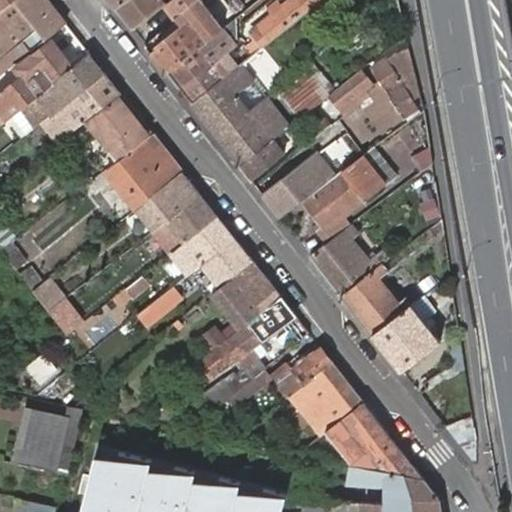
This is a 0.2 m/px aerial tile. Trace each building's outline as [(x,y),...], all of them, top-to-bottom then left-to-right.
[(0,0),(0,9),(11,0),(0,0)] [(66,22),(48,0),(11,0),(0,9),(0,41),(9,52),(39,28),(46,38),(66,22)] [(123,0),(116,6),(133,27),(164,2),(165,2),(167,0),(123,0)] [(151,51),(167,72),(224,27),(202,0),(167,0),(165,2),(175,16),(183,25),(151,51)] [(268,0),(259,0),(235,18),(236,43),(242,38),(237,32),(242,29),(267,9),(263,4),(268,0)] [(291,0),(271,16),(252,32),(263,45),(281,30),(319,0),(291,0)] [(224,27),(167,72),(180,89),(213,62),(236,43),(235,18),(234,19),(224,27)] [(39,92),(70,68),(49,41),(16,67),(22,75),(0,92),(0,110),(6,119),(20,108),(39,92)] [(9,52),(0,41),(0,55),(2,58),(9,52)] [(104,72),(90,53),(70,68),(39,92),(20,108),(34,127),(37,124),(54,111),(63,104),(104,72)] [(224,77),(191,103),(240,165),(272,139),(317,104),(330,94),(307,64),(285,81),(279,93),(269,109),(248,81),(262,70),(251,56),(224,77)] [(373,66),(405,115),(418,106),(406,86),(415,84),(412,68),(397,71),(388,57),(373,66)] [(213,62),(180,89),(191,103),(224,77),(213,62)] [(330,94),(317,104),(332,124),(344,115),(346,118),(365,102),(359,93),(373,82),(361,68),(358,70),(330,94)] [(279,93),(262,70),(248,81),(269,109),(279,93)] [(121,93),(104,72),(63,104),(67,109),(42,130),(55,145),(80,126),(88,119),(121,93)] [(152,132),(121,93),(88,119),(118,158),(152,132)] [(42,130),(67,109),(63,104),(54,111),(37,124),(42,130)] [(336,129),(332,124),(328,127),(332,132),(336,129)] [(183,171),(152,132),(118,158),(106,168),(137,207),(138,206),(150,197),(183,171)] [(272,139),(240,165),(252,179),(284,154),(272,139)] [(394,177),(372,147),(364,153),(386,183),(394,177)] [(304,163),(264,194),(280,215),(303,198),(344,168),(345,167),(331,150),(308,168),(304,163)] [(364,153),(345,167),(344,168),(303,198),(324,226),(319,229),(328,241),(351,224),(352,223),(345,214),(366,198),(386,183),(364,153)] [(200,194),(183,171),(150,197),(138,206),(155,229),(167,219),(200,194)] [(218,216),(200,194),(167,219),(155,229),(166,244),(172,252),(185,242),(218,216)] [(235,238),(218,216),(185,242),(172,252),(170,254),(187,276),(202,264),(235,238)] [(2,218),(0,219),(0,244),(3,249),(12,241),(17,238),(2,218)] [(328,241),(311,254),(342,294),(382,263),(388,259),(381,251),(369,260),(352,238),(358,233),(351,224),(328,241)] [(253,261),(235,238),(202,264),(220,286),(253,261)] [(12,241),(3,249),(17,268),(27,260),(12,241)] [(234,320),(239,327),(248,320),(280,295),(253,261),(220,286),(212,293),(234,320)] [(373,333),(412,304),(406,297),(399,302),(383,282),(380,278),(388,271),(382,263),(342,294),(373,333)] [(32,265),(21,273),(33,288),(43,280),(32,265)] [(149,284),(142,275),(125,289),(132,298),(149,284)] [(390,276),(383,282),(399,302),(406,297),(390,276)] [(38,290),(51,307),(65,296),(52,279),(38,290)] [(182,298),(173,286),(159,297),(154,301),(137,315),(145,326),(182,298)] [(154,301),(159,297),(156,292),(150,296),(154,301)] [(199,402),(210,416),(267,367),(309,333),(296,316),(280,295),(248,320),(250,323),(201,362),(201,363),(198,366),(201,370),(205,367),(214,379),(236,362),(244,373),(238,378),(235,375),(199,402)] [(373,333),(402,370),(441,340),(435,333),(424,320),(412,304),(373,333)] [(226,338),(239,327),(234,320),(221,331),(226,338)] [(201,335),(212,349),(226,338),(221,331),(215,324),(201,335)] [(304,354),(307,358),(321,348),(318,343),(304,354)] [(288,397),(315,375),(332,362),(321,348),(307,358),(294,368),(287,360),(269,376),(286,399),(288,397)] [(41,384),(57,368),(41,352),(25,368),(41,384)] [(332,362),(315,375),(288,397),(319,437),(327,430),(364,402),(332,362)] [(0,416),(19,422),(26,402),(0,394),(0,416)] [(386,470),(424,479),(364,402),(327,430),(353,463),(386,470)] [(13,462),(52,471),(65,416),(25,407),(13,462)] [(76,442),(81,408),(70,407),(65,440),(76,442)] [(472,416),(444,426),(476,468),(479,463),(472,416)] [(281,511),(287,493),(102,448),(84,511),(281,511)] [(300,451),(294,470),(305,473),(309,461),(320,463),(318,475),(348,481),(352,463),(300,451)] [(441,511),(440,499),(424,479),(386,470),(353,463),(352,463),(348,481),(386,483),(385,502),(368,502),(368,511),(441,511)] [(368,511),(368,502),(332,500),(287,493),(281,511),(368,511)] [(23,511),(54,511),(56,504),(27,498),(23,511)]
